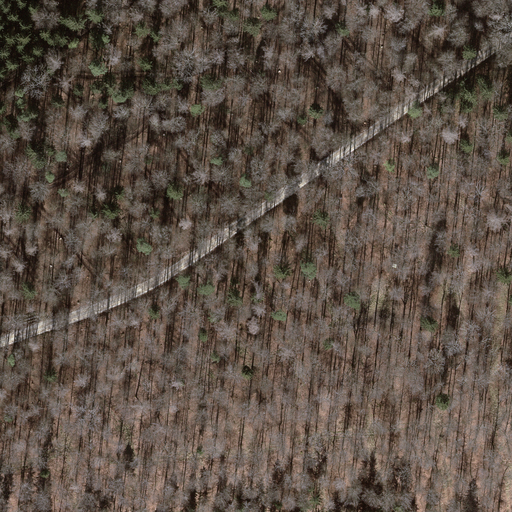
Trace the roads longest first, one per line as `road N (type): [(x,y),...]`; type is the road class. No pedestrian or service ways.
road 1 (track): [(511,29),(189,263),(113,302),(0,340)]
road 2 (track): [(118,0),(0,79)]
